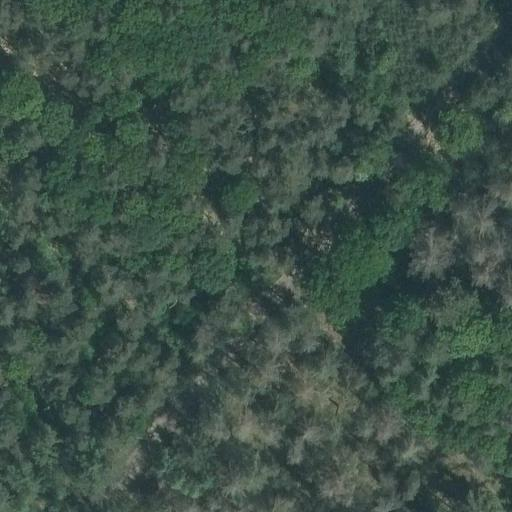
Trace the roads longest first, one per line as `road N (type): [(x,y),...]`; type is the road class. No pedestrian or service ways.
road 1 (track): [(92,511),(511,24)]
road 2 (track): [(0,246),(170,422)]
